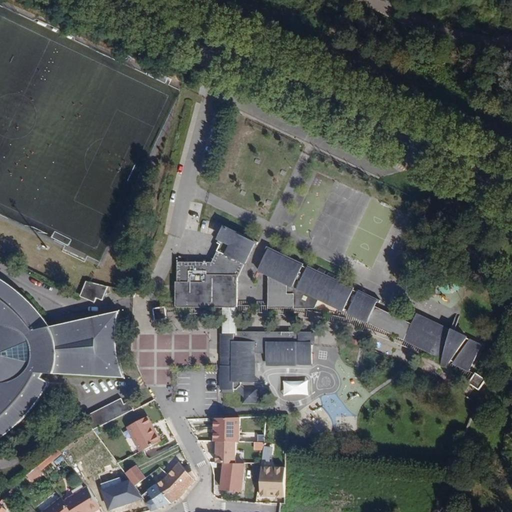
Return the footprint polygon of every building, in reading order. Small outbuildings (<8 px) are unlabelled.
[(232,300),(238,300),(238,279),(238,266),(240,262),(245,264),(255,243),(257,244),(258,242),(227,226),(226,228),(228,229),(212,261),(178,260),(177,282),(176,282),(176,299),(181,299),(181,302),(232,302),(232,300)] [(348,313),(368,322),(378,302),(380,302),(381,300),(359,290),(358,292),(354,289),(355,288),(344,283),(346,280),(339,276),(337,279),(335,278),(336,275),(329,272),(328,275),(325,273),(327,271),(320,267),(318,270),(309,266),(308,267),(303,265),(304,263),(268,246),(267,248),(269,249),(259,270),(269,275),(286,284),(286,285),(285,286),(285,287),(285,288),(285,289),(285,290),(285,291),(286,292),(287,293),(287,294),(288,294),(289,295),(290,295),(291,295),(292,296),(293,296),(294,295),(294,308),(315,308),(319,299),(344,311),(345,309),(349,311),(348,313)] [(269,308),(294,308),(294,295),(293,296),(292,296),(291,295),(290,295),(289,295),(288,294),(287,294),(287,293),(286,292),(285,291),(285,290),(285,289),(285,288),(285,287),(285,286),(286,285),(286,284),(269,275),(269,308)] [(0,440),(8,435),(21,423),(35,407),(44,395),(49,386),(49,384),(48,383),(41,379),(43,376),(126,380),(122,369),(118,354),(117,339),(118,326),(120,312),(50,327),(41,315),(31,303),(18,291),(0,279),(0,440)] [(103,300),(109,286),(87,280),(81,296),(95,302),(97,298),(103,300)] [(177,306),(177,307),(231,308),(236,308),(236,307),(238,307),(238,302),(238,300),(232,300),(232,302),(181,302),(181,299),(176,299),(176,302),(176,306),(177,306)] [(155,321),(167,319),(166,306),(153,308),(155,321)] [(411,327),(405,340),(441,357),(441,356),(444,357),(443,360),(450,363),(452,361),(455,362),(454,363),(470,371),(482,346),(468,339),(468,338),(463,334),(458,332),(451,330),(451,331),(420,316),(414,329),(411,327)] [(222,334),(222,357),(223,358),(223,366),(222,366),(222,390),(223,390),(223,392),(234,392),(234,389),(239,389),(243,396),(243,403),(258,403),(258,388),(245,388),(242,384),(242,382),(252,382),(253,353),(267,353),(267,362),(296,362),(296,364),(313,364),(313,346),(314,345),(314,332),(282,332),(282,333),(267,335),(267,336),(253,336),(253,334),(238,333),(238,331),(230,331),(223,331),(223,334),(222,334)] [(474,387),(480,390),(486,380),(477,373),(469,383),(474,387)] [(308,395),(308,380),(283,381),(283,395),(308,395)] [(129,410),(123,397),(88,415),(94,428),(129,410)] [(148,416),(128,427),(141,451),(161,440),(148,416)] [(237,442),(240,442),(240,417),(224,418),(215,418),(215,442),(237,442)] [(215,442),(214,442),(214,449),(218,449),(218,452),(218,463),(237,463),(237,442),(215,442)] [(38,467),(41,470),(62,452),(59,449),(38,467)] [(140,457),(128,462),(135,476),(146,470),(140,457)] [(164,479),(157,484),(172,503),(182,497),(198,478),(191,466),(190,467),(186,469),(179,461),(172,469),(167,478),(164,479)] [(255,461),(253,477),(260,478),(262,466),(262,461),(255,461)] [(260,481),(261,481),(261,495),(269,496),(269,489),(279,489),(279,481),(286,482),(286,467),(262,466),(260,481)] [(32,482),(41,475),(36,469),(27,476),(32,482)] [(245,473),(223,471),(221,488),(230,489),(230,493),(236,494),(236,490),(243,491),(245,473)] [(285,496),(286,482),(279,481),(279,489),(269,489),(269,496),(285,496)] [(130,503),(123,483),(103,490),(110,509),(130,503)] [(65,501),(73,511),(91,511),(100,506),(87,484),(65,501)] [(172,503),(157,484),(149,490),(160,508),(172,503)] [(73,511),(65,501),(62,498),(42,511),(73,511)]
